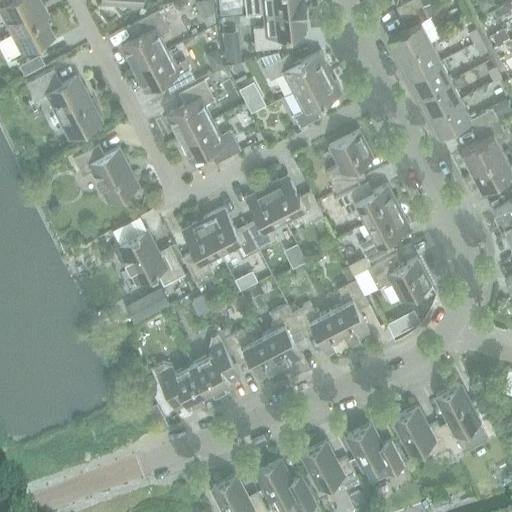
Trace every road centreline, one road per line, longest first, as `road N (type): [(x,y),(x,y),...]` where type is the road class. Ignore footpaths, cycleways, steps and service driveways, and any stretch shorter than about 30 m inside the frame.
road 1 (residential): [(8,511),(129,469),(451,326)]
road 2 (residential): [(386,95),(179,196),(76,0)]
road 3 (residential): [(451,326),(458,245),(386,95)]
